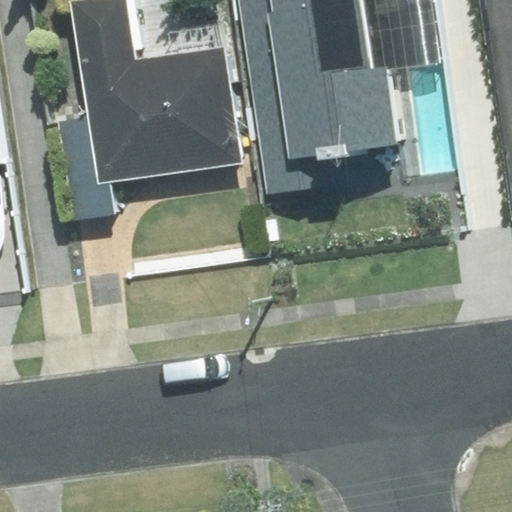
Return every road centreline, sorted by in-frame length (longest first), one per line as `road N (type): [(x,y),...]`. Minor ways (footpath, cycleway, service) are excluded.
road 1 (residential): [(0,445),(380,398)]
road 2 (residential): [(380,398),(511,378)]
